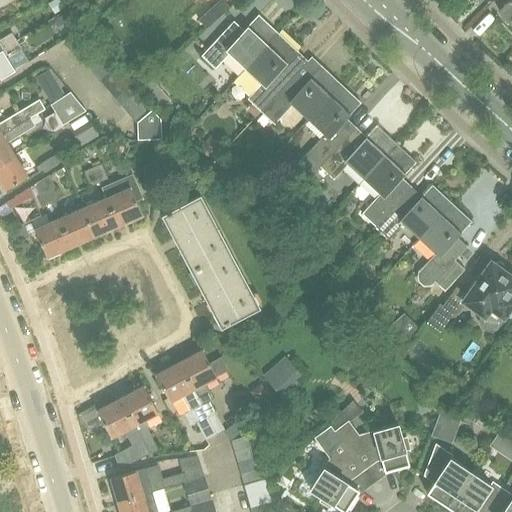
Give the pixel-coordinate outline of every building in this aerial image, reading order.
[(53,0),(49,3),(55,13),(65,7),(62,2),(60,0),(53,0)] [(230,7),(223,0),(219,0),(198,19),(207,28),(230,7)] [(511,0),(507,0),(498,9),(511,22),(511,0)] [(67,12),(55,19),(63,32),(74,25),(67,12)] [(245,68),(278,32),(258,14),(244,30),(234,20),(201,55),(215,68),(230,53),(245,68)] [(66,39),(74,49),(91,35),(83,25),(66,39)] [(260,110),(297,71),(287,62),(298,51),(278,32),(245,68),(235,79),(251,94),(247,98),(260,110)] [(0,50),(2,49),(4,48),(6,47),(16,41),(12,33),(0,40),(0,50)] [(97,43),(91,35),(74,49),(81,57),(97,43)] [(4,48),(2,49),(0,50),(0,79),(1,78),(15,70),(7,56),(8,56),(21,48),(16,41),(6,47),(4,48)] [(97,43),(81,57),(87,65),(104,51),(97,43)] [(111,60),(104,51),(87,65),(95,74),(111,60)] [(111,60),(95,74),(101,81),(118,68),(111,60)] [(308,119),(341,84),(321,65),(307,81),(297,71),(260,110),(274,124),(293,104),(308,119)] [(125,76),(118,68),(101,81),(108,90),(125,76)] [(132,85),(125,76),(108,90),(116,98),(132,85)] [(161,107),(172,97),(154,77),(143,87),(161,107)] [(319,166),(356,127),(346,118),(361,102),(341,84),(308,119),(325,134),(306,154),(319,166)] [(132,85),(116,98),(123,107),(139,93),(132,85)] [(64,94),(65,94),(60,86),(46,95),(49,101),(50,102),(56,99),(64,94)] [(86,111),(74,97),(71,93),(51,105),(62,125),(86,111)] [(139,93),(123,107),(129,115),(146,101),(139,93)] [(0,136),(31,118),(30,117),(45,109),(39,99),(0,122),(0,136)] [(146,101),(129,115),(137,124),(153,110),(146,101)] [(0,165),(15,156),(7,143),(35,125),(45,109),(30,117),(31,118),(0,136),(0,165)] [(153,110),(137,124),(137,139),(161,139),(161,119),(153,110)] [(75,133),(83,146),(100,136),(92,122),(75,133)] [(363,178),(396,143),(377,125),(366,136),(356,127),(319,166),(333,179),(348,164),(363,178)] [(200,149),(215,162),(226,149),(211,136),(200,149)] [(375,226),(411,186),(402,177),(416,162),(396,143),(363,178),(380,194),(361,213),(375,226)] [(0,165),(0,181),(5,189),(27,176),(15,156),(0,165)] [(40,165),(45,173),(58,165),(53,157),(40,165)] [(93,168),(99,182),(108,178),(102,164),(93,168)] [(90,185),(99,182),(93,168),(84,171),(90,185)] [(42,180),(52,202),(61,198),(50,175),(42,180)] [(102,188),(106,197),(118,226),(143,215),(136,200),(142,197),(132,175),(102,188)] [(43,206),(52,202),(42,180),(34,185),(43,206)] [(419,238),(452,203),(432,184),(421,196),(411,186),(375,226),(389,238),(403,223),(419,238)] [(191,270),(230,249),(200,193),(161,213),(191,270)] [(106,197),(82,207),(94,236),(118,226),(106,197)] [(464,270),(454,261),(467,246),(457,237),(472,221),(452,203),(419,238),(435,253),(419,270),(418,275),(419,280),(421,282),(426,283),(431,282),(433,280),(445,290),(464,270)] [(71,246),(94,236),(82,207),(59,218),(71,246)] [(47,257),(71,246),(59,218),(35,228),(47,257)] [(230,249),(191,270),(221,326),(260,306),(230,249)] [(511,293),(511,276),(504,271),(504,270),(505,269),(505,267),(505,266),(504,265),(504,264),(503,263),(502,262),(501,262),(500,261),(499,261),(498,261),(497,262),(495,262),(494,263),(494,264),(491,262),(467,295),(455,287),(444,302),(439,298),(424,318),(437,327),(449,310),(454,314),(464,300),(484,314),(482,317),(482,320),(483,323),(484,325),(486,327),(489,328),(492,328),(495,326),(497,324),(503,316),(511,303),(511,298),(510,297),(511,293)] [(214,398),(206,382),(228,370),(222,358),(210,364),(202,349),(180,361),(218,434),(225,430),(210,400),(214,398)] [(278,394),(301,375),(284,355),(261,375),(278,394)] [(207,439),(218,434),(180,361),(156,374),(170,401),(182,395),(190,410),(194,408),(201,420),(198,422),(207,439)] [(249,390),(257,401),(268,392),(260,381),(249,390)] [(158,449),(143,420),(158,412),(144,385),(120,397),(150,453),(158,449)] [(129,464),(142,457),(150,453),(120,397),(97,410),(112,437),(125,430),(133,445),(114,454),(119,467),(129,464)] [(241,418),(224,431),(231,439),(247,426),(241,418)] [(335,431),(342,440),(364,469),(376,460),(381,458),(385,471),(409,464),(405,450),(410,449),(406,436),(402,437),(398,423),(373,430),(373,431),(358,435),(348,421),(335,431)] [(497,431),(489,444),(499,451),(507,438),(497,431)] [(252,434),(232,440),(235,450),(255,444),(252,434)] [(351,478),(364,469),(342,440),(329,450),(333,455),(324,467),(310,488),(322,496),(319,500),(331,508),(333,504),(345,511),(359,490),(348,483),(351,478)] [(447,506),(471,471),(451,458),(453,455),(436,443),(424,475),(434,481),(427,492),(447,506)] [(255,445),(235,451),(238,461),(258,456),(255,445)] [(258,456),(238,462),(241,473),(261,467),(258,456)] [(205,475),(200,461),(183,466),(185,472),(187,480),(205,475)] [(117,501),(152,491),(145,467),(111,477),(117,501)] [(261,467),(241,473),(244,484),(264,478),(261,467)] [(479,511),(487,511),(503,488),(492,481),(490,484),(471,471),(447,506),(456,511),(473,511),(475,509),(479,511)] [(160,489),(184,481),(187,480),(185,472),(157,480),(160,489)] [(191,505),(212,499),(205,475),(187,480),(184,481),(191,505)] [(248,496),(270,489),(266,478),(244,484),(248,496)] [(511,511),(511,493),(503,488),(487,511),(511,511)] [(251,507),(273,501),(270,489),(248,496),(251,507)] [(120,511),(158,511),(152,491),(117,501),(120,511)] [(192,511),(216,511),(212,499),(191,505),(192,511)] [(252,511),(275,511),(273,501),(251,507),(252,511)]
